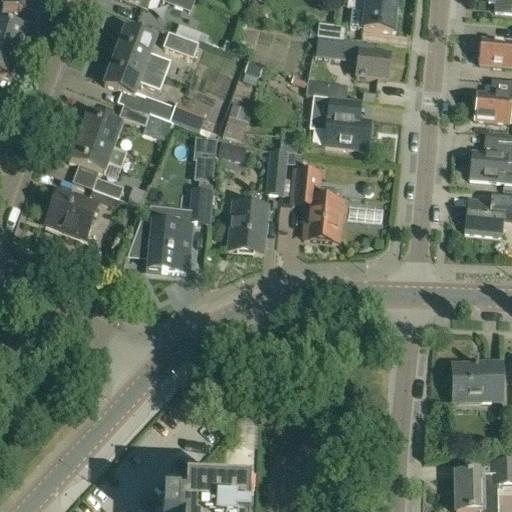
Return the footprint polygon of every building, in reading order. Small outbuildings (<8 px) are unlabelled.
[(5,0),(3,9),(34,18),(38,0),(5,0)] [(182,10),(186,0),(116,0),(116,1),(147,12),(151,0),(157,0),(163,2),(162,3),(182,10)] [(363,30),(363,31),(392,35),(392,34),(395,34),(397,21),(394,21),(396,0),(392,0),(348,0),(347,9),(353,10),(350,29),(363,30)] [(511,0),(488,0),(488,4),(496,5),(495,15),(511,15),(511,0)] [(0,52),(18,57),(25,34),(0,26),(0,52)] [(317,41),(343,45),(345,30),(318,27),(317,41)] [(114,60),(164,78),(169,64),(149,56),(154,43),(125,32),(114,60)] [(168,35),(162,50),(193,62),(199,47),(168,35)] [(511,70),(511,44),(481,42),(479,68),(511,70)] [(315,43),(313,58),(341,61),(357,63),(355,79),(386,83),(389,57),(374,55),(374,49),(315,43)] [(0,77),(11,81),(18,57),(0,52),(0,77)] [(133,99),(138,86),(158,93),(164,78),(114,60),(104,88),(133,99)] [(476,96),(474,123),(511,126),(511,84),(510,99),(488,97),(476,96)] [(313,99),(340,103),(341,89),(307,85),(305,99),(313,100),(313,99)] [(344,103),(340,103),(313,99),(313,100),(309,132),(325,134),(323,150),(366,155),(369,124),(358,123),(360,105),(344,103)] [(141,115),(149,118),(173,127),(194,135),(199,121),(174,111),(175,111),(146,100),(141,115)] [(173,127),(149,118),(141,115),(123,108),(118,121),(145,131),(144,134),(158,139),(159,138),(168,141),(173,127)] [(77,139),(112,152),(121,127),(86,114),(77,139)] [(67,165),(102,178),(106,168),(119,172),(125,157),(112,152),(77,139),(67,165)] [(195,185),(198,186),(212,187),(216,145),(197,143),(195,164),(197,164),(195,185)] [(471,155),(469,183),(511,186),(511,175),(504,175),(506,162),(511,162),(511,145),(482,143),(481,156),(471,155)] [(228,152),(225,161),(247,168),(249,158),(228,152)] [(265,199),(281,200),(286,157),(269,155),(265,199)] [(337,246),(341,205),(316,202),(319,176),(296,174),(292,208),(307,210),(303,242),(337,246)] [(96,182),(92,193),(119,203),(122,193),(123,191),(96,182)] [(84,241),(96,208),(57,193),(44,227),(84,241)] [(211,195),(191,193),(188,225),(208,227),(211,195)] [(467,202),(464,236),(500,239),(503,216),(511,217),(511,199),(504,199),(493,198),(493,204),(467,202)] [(261,258),(266,210),(232,207),(228,254),(261,258)] [(354,211),(354,226),(388,227),(389,212),(354,211)] [(140,228),(127,263),(148,265),(147,274),(184,277),(189,231),(187,231),(170,229),(171,216),(150,214),(149,229),(140,228)] [(452,406),(501,404),(501,366),(451,368),(452,406)] [(511,465),(493,466),(493,465),(469,466),(469,477),(454,478),(454,511),(497,511),(497,488),(511,488),(511,465)] [(154,487),(153,466),(140,466),(140,487),(154,487)] [(246,511),(247,499),(182,497),(181,511),(246,511)]
